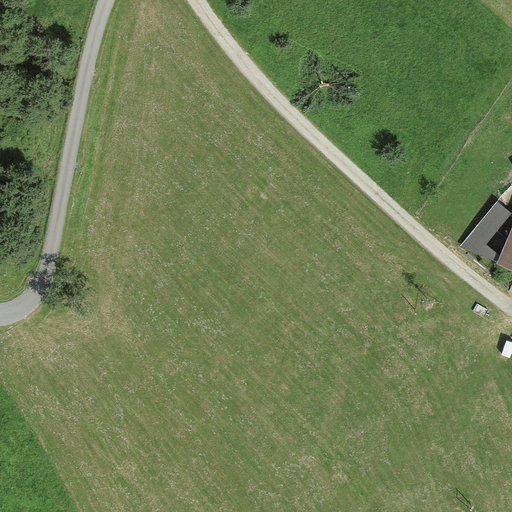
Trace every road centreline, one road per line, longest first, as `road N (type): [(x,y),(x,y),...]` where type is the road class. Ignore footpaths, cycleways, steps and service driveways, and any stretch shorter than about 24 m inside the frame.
road 1 (residential): [(195,0),(271,91),(413,229),(511,309)]
road 2 (residential): [(0,312),(26,301),(42,281),(106,0)]
